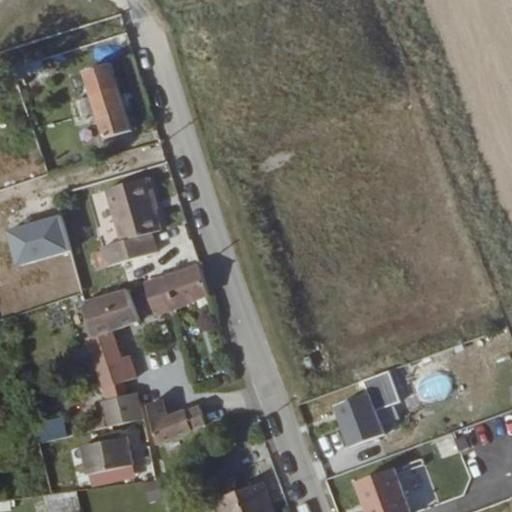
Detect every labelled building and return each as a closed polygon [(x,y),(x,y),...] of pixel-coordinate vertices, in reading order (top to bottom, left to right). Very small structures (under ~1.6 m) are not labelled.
[(16,49),(19,71),(63,65),(59,43),(16,49)] [(97,93),(103,114),(111,138),(138,131),(118,64),(91,73),(97,93)] [(95,117),(103,114),(97,93),(89,96),(95,117)] [(146,173),(106,185),(121,234),(101,240),(107,259),(156,246),(151,227),(160,223),(146,173)] [(176,305),(209,295),(201,266),(168,276),(176,305)] [(158,311),(176,305),(168,276),(148,282),(158,311)] [(128,288),(110,294),(120,322),(137,316),(128,288)] [(103,384),(126,378),(136,374),(130,355),(121,357),(111,325),(120,322),(110,294),(80,304),(83,314),(78,316),(81,322),(85,321),(95,351),(93,352),(103,384)] [(106,396),(129,391),(126,378),(103,384),(106,396)] [(124,420),(144,414),(139,388),(129,391),(106,396),(101,398),(110,425),(80,432),(87,459),(132,447),(124,420)] [(384,435),(372,393),(330,405),(342,447),(384,435)] [(162,396),(149,401),(159,438),(204,423),(198,405),(168,414),(162,396)] [(36,444),(66,437),(62,417),(31,425),(36,444)] [(450,434),(434,440),(441,458),(457,452),(450,434)] [(352,479),(358,511),(405,511),(397,470),(352,479)] [(165,495),(161,478),(158,476),(145,481),(150,499),(165,495)] [(225,511),(274,511),(266,485),(221,498),(225,511)]
